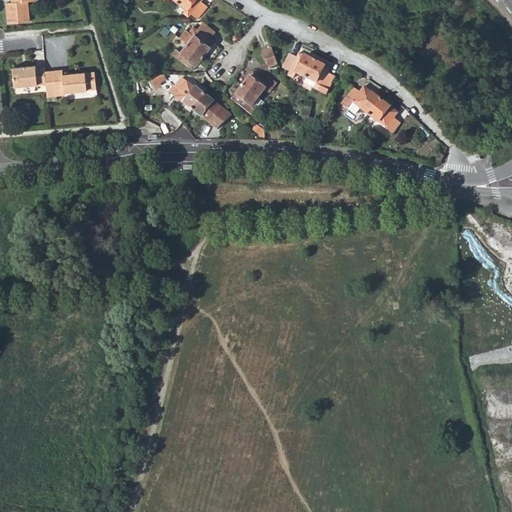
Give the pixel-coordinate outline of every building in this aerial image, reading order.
[(9,0),(10,2),(4,2),(6,23),(28,21),(26,1),(34,0),(9,0)] [(171,0),(184,10),(181,14),(186,18),(189,15),(195,20),(206,9),(199,3),(201,0),(171,0)] [(187,43),(203,56),(214,43),(210,39),(214,33),(203,25),(197,31),(194,28),(189,34),(186,31),(181,39),(187,43)] [(171,46),(177,39),(164,29),(158,36),(171,46)] [(192,70),(203,56),(187,43),(180,52),(176,50),(172,56),(192,70)] [(267,68),(279,65),(273,47),(261,50),(267,68)] [(329,73),(331,68),(300,55),(298,59),(288,55),(283,68),(290,71),(288,75),(295,78),(297,74),(308,79),(316,82),(312,89),(327,96),(337,76),(329,73)] [(34,64),(12,67),(14,86),(45,83),(44,71),(44,68),(36,69),(34,64)] [(62,69),(53,70),(56,94),(64,94),(64,91),(86,89),(86,88),(96,87),(94,71),(85,72),(85,71),(62,73),(62,69)] [(53,70),(44,71),(45,83),(46,95),(56,94),(53,70)] [(157,72),(149,76),(155,88),(163,84),(161,81),(168,78),(166,72),(157,72)] [(254,75),(244,88),(258,98),(261,100),(267,90),(271,94),(278,84),(271,80),(267,84),(254,75)] [(305,85),(312,89),(316,82),(308,79),(305,85)] [(183,80),(176,90),(180,93),(187,83),(183,80)] [(170,94),(193,111),(204,96),(187,83),(180,93),(176,90),(173,88),(170,94)] [(254,108),(261,100),(258,98),(244,88),(234,102),(255,116),(258,111),(254,108)] [(360,110),(371,117),(381,102),(364,88),(360,93),(354,88),(342,105),(347,109),(351,103),(360,110)] [(232,115),(204,96),(193,111),(222,131),(232,115)] [(261,100),(254,108),(258,111),(260,112),(266,104),(261,100)] [(399,115),(381,102),(371,117),(393,134),(400,123),(396,120),(399,115)] [(347,109),(356,115),(360,110),(351,103),(347,109)] [(299,123),(308,124),(312,108),(301,106),(299,123)] [(355,134),(364,140),(368,134),(360,128),(355,134)]
